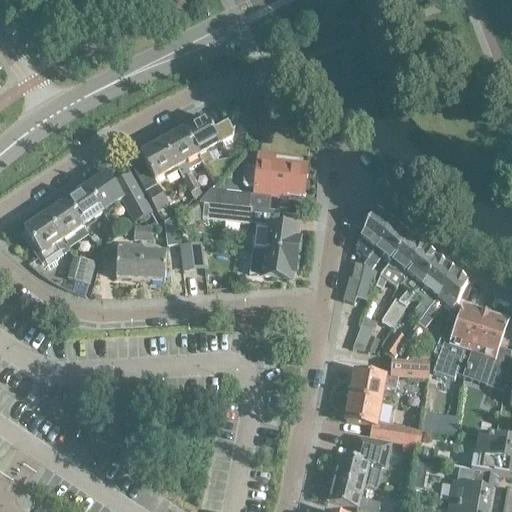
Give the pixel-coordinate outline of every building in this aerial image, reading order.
[(183,133),(198,160),(204,170),(212,184),(231,174),(226,165),(215,171),(212,166),(214,164),(210,156),(221,149),(219,146),(231,139),(233,133),(227,122),(211,131),(205,120),(183,133)] [(176,172),(198,160),(183,133),(161,145),(176,172)] [(154,184),(176,172),(161,145),(140,157),(154,184)] [(270,195),(303,198),(306,168),(258,162),(257,169),(247,168),(244,171),(242,187),(245,190),(255,191),(254,198),(270,200),(270,195)] [(106,177),(85,191),(102,216),(123,202),(106,177)] [(190,196),(199,192),(191,178),(182,182),(190,196)] [(145,194),(157,215),(169,209),(157,188),(145,194)] [(82,230),(102,216),(85,191),(76,197),(73,192),(62,199),(66,204),(65,205),(82,230)] [(205,213),(250,214),(251,212),(247,211),(249,197),(212,192),(201,205),(206,205),(205,213)] [(61,244),(82,230),(65,205),(44,219),(61,244)] [(372,211),(359,241),(355,251),(368,262),(375,254),(390,224),(372,211)] [(250,214),(205,213),(203,222),(248,228),(250,214)] [(180,248),(177,218),(163,225),(166,249),(180,248)] [(61,244),(44,219),(24,233),(25,235),(22,237),(42,267),(45,265),(47,268),(68,254),(61,244)] [(390,266),(406,237),(390,224),(375,254),(368,262),(365,266),(360,287),(356,301),(366,304),(376,276),(372,273),(382,259),(390,266)] [(102,231),(111,245),(119,239),(110,225),(102,231)] [(264,254),(264,256),(296,260),(299,243),(294,242),(295,234),(255,228),(252,252),(264,254)] [(141,244),(142,230),(134,229),(133,244),(141,244)] [(142,230),(141,244),(151,245),(152,231),(142,230)] [(406,237),(390,266),(380,279),(375,291),(382,293),(387,283),(397,290),(405,278),(421,248),(406,237)] [(183,275),(204,272),(201,245),(179,248),(183,275)] [(417,297),(436,261),(421,248),(405,278),(397,290),(399,288),(406,295),(398,304),(395,302),(381,324),(393,332),(407,312),(405,310),(416,296),(417,297)] [(139,284),(140,257),(116,256),(114,283),(139,284)] [(294,277),(296,260),(264,256),(262,269),(250,267),(248,279),(288,285),(289,276),(294,277)] [(140,257),(139,284),(164,286),(166,259),(140,257)] [(66,281),(78,284),(84,263),(72,260),(66,281)] [(436,261),(417,297),(423,302),(413,315),(421,321),(426,313),(437,301),(451,272),(436,261)] [(78,284),(89,287),(95,266),(84,263),(78,284)] [(348,284),(360,287),(365,266),(363,268),(355,267),(352,282),(349,282),(348,284)] [(426,313),(421,321),(417,327),(406,343),(411,348),(436,316),(448,325),(467,284),(451,272),(437,301),(426,313)] [(360,287),(348,284),(342,306),(351,308),(351,307),(354,307),(356,301),(360,287)] [(463,381),(471,356),(484,317),(460,309),(447,345),(440,343),(434,356),(431,356),(429,369),(436,371),(433,377),(454,384),(457,378),(463,381)] [(472,366),(473,363),(490,370),(506,325),(484,317),(471,356),(463,381),(463,383),(470,387),(477,367),(472,366)] [(365,355),(372,340),(358,335),(352,350),(363,355),(364,354),(365,355)] [(406,342),(395,335),(383,354),(394,361),(406,342)] [(372,340),(365,355),(374,356),(379,343),(372,340)] [(428,383),(429,368),(391,364),(390,376),(398,378),(397,381),(428,383)] [(398,378),(390,376),(385,375),(384,380),(354,374),(349,399),(380,405),(383,391),(395,393),(397,381),(398,378)] [(380,405),(349,399),(344,425),(375,431),(380,405)] [(455,428),(422,426),(422,435),(454,437),(455,428)] [(472,473),(458,470),(455,484),(452,484),(446,511),(485,511),(490,489),(494,490),(496,481),(511,483),(511,466),(511,462),(511,429),(510,444),(475,437),(475,439),(477,440),(472,461),(474,462),(472,473)] [(332,481),(364,488),(377,491),(382,470),(383,470),(389,445),(359,439),(354,461),(338,457),(332,481)] [(432,453),(423,452),(422,461),(431,463),(432,453)] [(364,488),(332,481),(326,504),(358,511),(357,511),(378,511),(380,507),(361,502),(364,488)]
